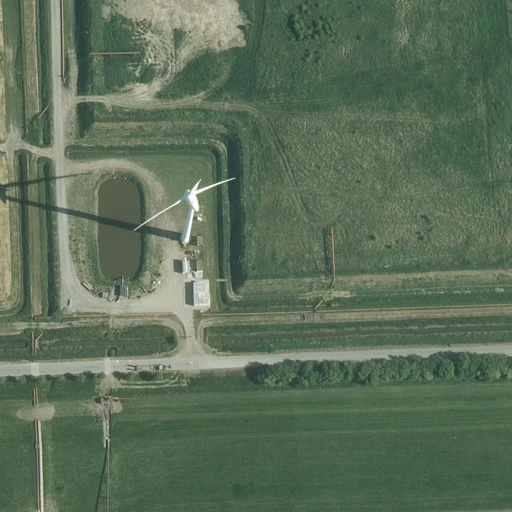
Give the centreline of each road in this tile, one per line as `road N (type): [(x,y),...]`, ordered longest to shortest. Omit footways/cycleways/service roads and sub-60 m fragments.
road 1 (unclassified): [(511,351),(0,370)]
road 2 (track): [(57,0),(63,304),(193,301),(196,363)]
